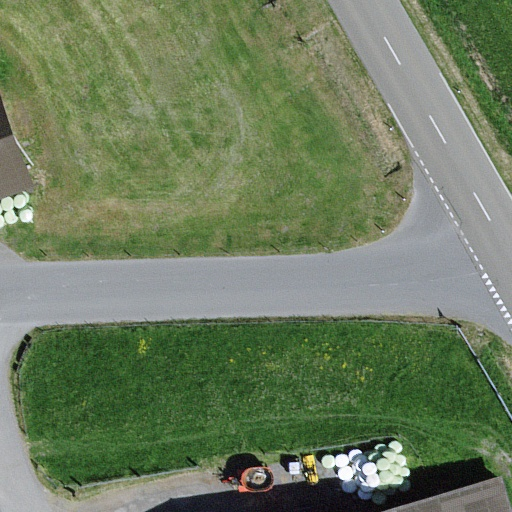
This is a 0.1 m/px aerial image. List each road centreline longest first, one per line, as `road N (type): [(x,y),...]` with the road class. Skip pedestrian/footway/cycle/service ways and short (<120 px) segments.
road 1 (unclassified): [(0,298),(430,283),(511,261)]
road 2 (primary): [(511,260),(361,0)]
